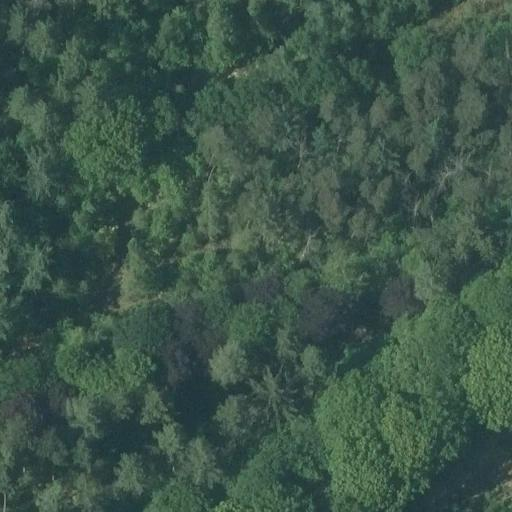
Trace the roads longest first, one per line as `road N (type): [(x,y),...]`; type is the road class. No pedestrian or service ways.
road 1 (track): [(0,419),(58,394),(353,320),(511,307)]
road 2 (track): [(0,167),(511,48)]
road 3 (track): [(511,352),(295,511)]
